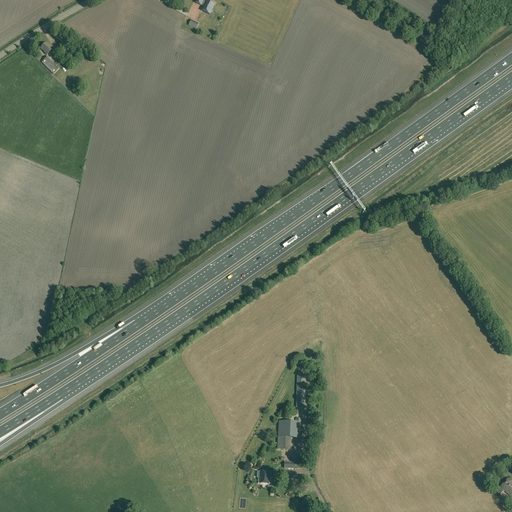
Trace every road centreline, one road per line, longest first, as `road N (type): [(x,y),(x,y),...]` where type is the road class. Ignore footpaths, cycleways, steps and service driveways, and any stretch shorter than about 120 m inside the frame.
road 1 (motorway): [(59,394),(511,77)]
road 2 (motorway): [(511,58),(137,324)]
road 3 (motorway): [(137,324),(0,414)]
road 4 (motorway): [(137,324),(0,385)]
